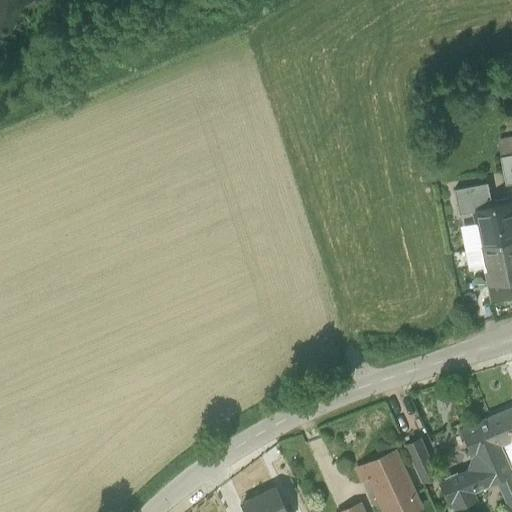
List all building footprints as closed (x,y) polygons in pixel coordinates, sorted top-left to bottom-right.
[(511,155),(500,158),(505,184),(511,183),(511,155)] [(491,206),(487,183),(454,189),(459,214),(474,211),(476,224),(480,223),(484,247),(511,241),(511,214),(510,202),(491,206)] [(511,241),(484,247),(489,271),(485,272),(488,287),(511,282),(511,281),(511,241)] [(511,286),(511,282),(488,287),(491,302),(511,298),(511,286)] [(511,408),(489,418),(511,470),(511,408)] [(511,511),(511,470),(489,418),(461,430),(472,458),(468,471),(439,483),(448,503),(451,502),(455,509),(476,500),(472,493),(488,486),(487,485),(497,480),(510,511),(511,511)] [(436,476),(419,439),(405,446),(421,482),(436,476)] [(394,451),(356,468),(362,481),(369,478),(381,505),(386,503),(389,511),(407,511),(415,509),(399,475),(404,472),(394,451)] [(287,511),(276,488),(241,505),(244,511),(287,511)]
